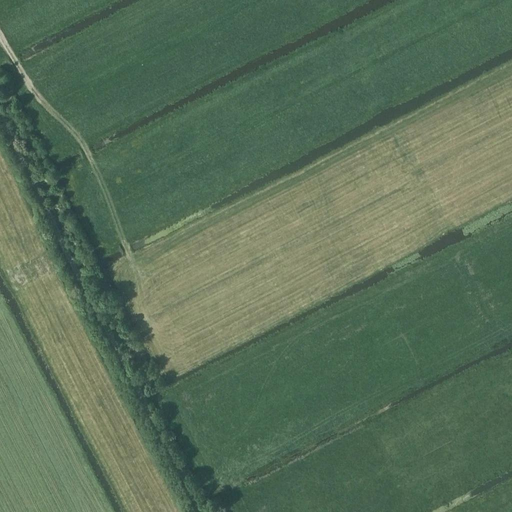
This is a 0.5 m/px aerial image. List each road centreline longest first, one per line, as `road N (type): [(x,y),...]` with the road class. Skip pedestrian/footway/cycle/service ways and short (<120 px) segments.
road 1 (track): [(421,0),(95,165),(130,259)]
road 2 (track): [(95,165),(78,134),(37,97),(0,37)]
